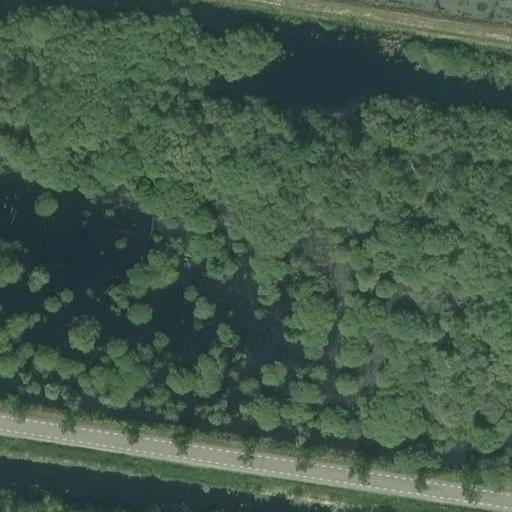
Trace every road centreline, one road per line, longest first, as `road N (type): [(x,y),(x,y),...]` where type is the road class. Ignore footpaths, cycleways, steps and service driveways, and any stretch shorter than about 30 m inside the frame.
road 1 (tertiary): [(511,502),(0,423)]
road 2 (track): [(270,0),(511,37)]
